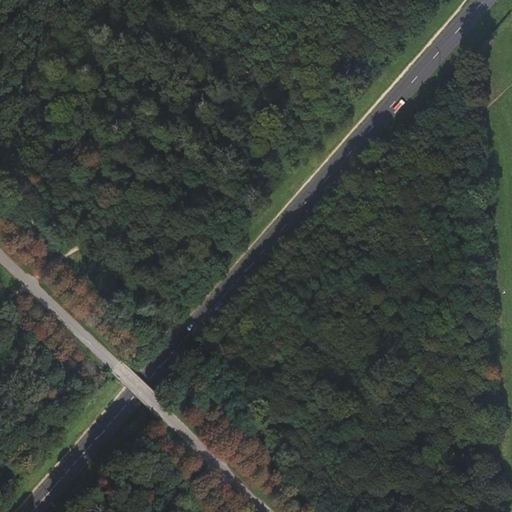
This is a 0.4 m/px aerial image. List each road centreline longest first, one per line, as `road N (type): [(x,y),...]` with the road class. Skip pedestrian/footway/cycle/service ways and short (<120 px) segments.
road 1 (secondary): [(27,511),(478,0)]
road 2 (track): [(29,282),(157,208),(400,0)]
